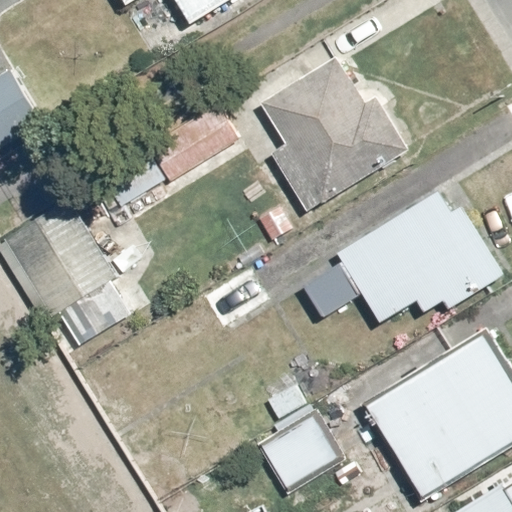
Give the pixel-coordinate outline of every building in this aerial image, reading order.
[(180,0),(193,20),(225,0),(180,0)] [(393,98),(381,106),(349,56),(272,106),(295,142),(282,151),(321,213),(396,165),(424,147),(393,98)] [(14,67),(0,76),(0,153),(49,121),(14,67)] [(140,313),(120,277),(157,256),(115,182),(3,246),(46,319),(70,305),(91,341),(140,313)] [(456,191),(349,253),(352,258),(310,282),(332,320),(374,296),(390,323),(430,300),(436,310),(506,269),(470,207),(467,209),(456,191)] [(273,302),(252,268),(207,295),(227,329),(273,302)] [(511,449),(511,383),(488,342),(369,411),(421,502),(511,449)] [(347,459),(324,420),(273,450),(296,489),(347,459)] [(511,511),(511,481),(459,511),(511,511)]
